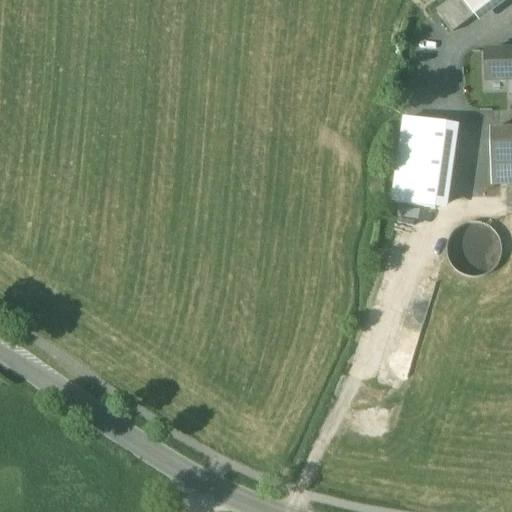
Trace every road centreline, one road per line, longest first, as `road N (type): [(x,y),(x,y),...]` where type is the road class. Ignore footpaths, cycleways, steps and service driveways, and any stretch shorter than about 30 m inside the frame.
road 1 (track): [(511,211),(416,217),(289,511)]
road 2 (tertiary): [(0,351),(187,478),(269,511)]
